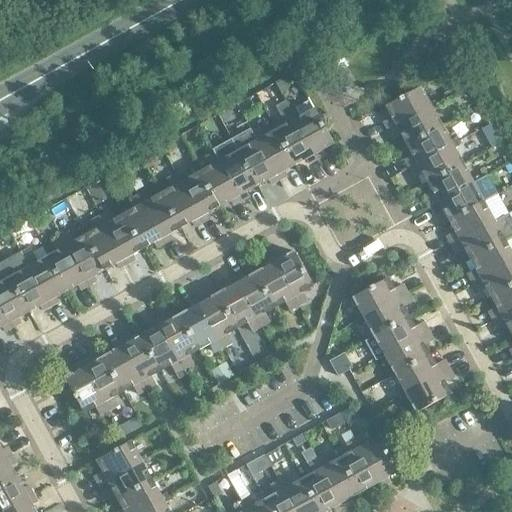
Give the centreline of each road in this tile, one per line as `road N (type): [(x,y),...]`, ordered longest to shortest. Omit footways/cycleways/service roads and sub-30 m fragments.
road 1 (residential): [(12,370),(27,353),(281,213)]
road 2 (secondary): [(0,101),(183,0)]
road 3 (residential): [(511,414),(417,244)]
road 4 (residential): [(77,511),(12,370)]
